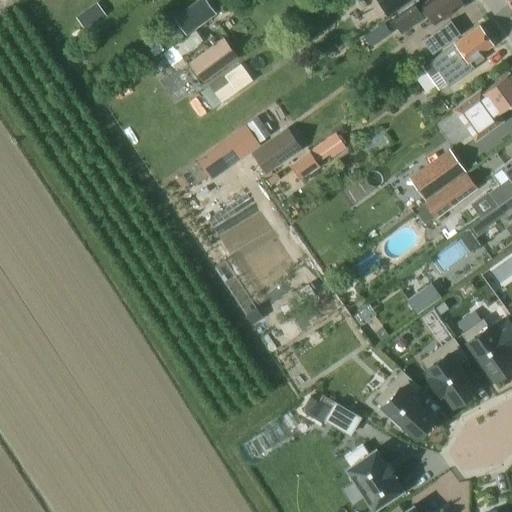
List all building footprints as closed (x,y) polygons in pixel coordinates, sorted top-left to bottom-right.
[(215,14),(205,0),(197,0),(174,17),(187,35),(215,14)] [(387,16),(409,0),(381,0),(378,3),(377,3),(387,16)] [(433,24),(462,4),(458,0),(428,0),(420,6),(417,2),(392,21),(401,34),(426,15),(433,24)] [(76,18),(86,31),(105,17),(96,4),(76,18)] [(422,42),(432,55),(459,35),(450,22),(422,42)] [(365,38),(371,47),(390,33),(383,25),(365,38)] [(479,27),(437,57),(431,61),(449,86),(474,68),(469,62),(492,46),(479,27)] [(237,57),(223,38),(189,63),(203,82),(237,57)] [(252,80),(240,64),(201,93),(212,109),(252,80)] [(479,91),(452,111),(475,141),(502,122),(496,115),(511,103),(511,79),(508,75),(481,94),(479,91)] [(511,110),(499,117),(508,133),(511,130),(511,110)] [(258,117),(247,124),(259,142),(270,135),(258,117)] [(245,125),(197,158),(210,177),(258,144),(245,125)] [(253,154),(265,172),(299,148),(287,130),(253,154)] [(340,136),(337,135),(335,133),(309,152),(316,163),(329,154),(331,157),(345,147),(343,145),(344,142),(340,136)] [(424,198),(464,169),(449,149),(409,178),(424,198)] [(499,185),(471,204),(481,219),(498,207),(511,196),(511,159),(492,174),(499,185)] [(278,198),(288,191),(277,175),(267,182),(278,198)] [(435,219),(475,190),(465,175),(425,205),(435,218),(435,219)] [(511,196),(498,207),(503,214),(504,215),(511,209),(511,196)] [(425,205),(414,213),(423,226),(435,218),(425,205)] [(481,219),(469,228),(476,237),(488,229),(486,226),(503,214),(498,207),(481,219)] [(417,316),(441,298),(431,284),(406,302),(417,316)] [(252,324),(263,317),(256,308),(246,315),(252,324)] [(483,318),(461,334),(493,378),(511,364),(511,359),(506,351),(510,348),(511,349),(511,348),(511,325),(507,317),(490,329),(483,318)] [(452,337),(419,360),(429,375),(426,377),(439,394),(441,392),(451,405),(473,389),(456,366),(467,358),(452,337)] [(400,371),(373,400),(390,416),(388,419),(399,429),(401,426),(414,437),(432,417),(410,397),(419,388),(400,371)] [(333,404),(324,420),(349,434),(358,419),(333,404)] [(362,445),(343,457),(349,466),(346,468),(371,508),(400,490),(373,449),(366,453),(362,445)]
